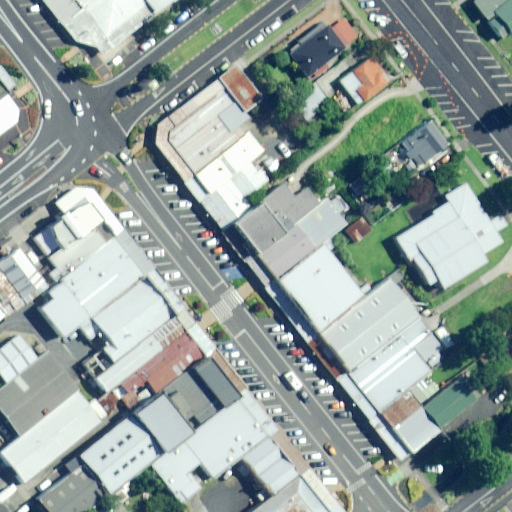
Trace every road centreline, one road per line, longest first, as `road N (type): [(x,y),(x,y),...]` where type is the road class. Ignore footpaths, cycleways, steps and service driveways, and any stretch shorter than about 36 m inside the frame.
road 1 (residential): [(89,132),(378,498)]
road 2 (residential): [(279,0),(135,113),(89,132)]
road 3 (residential): [(89,132),(116,89),(231,0)]
road 4 (residential): [(405,0),(511,135)]
road 5 (primary): [(0,11),(89,132)]
